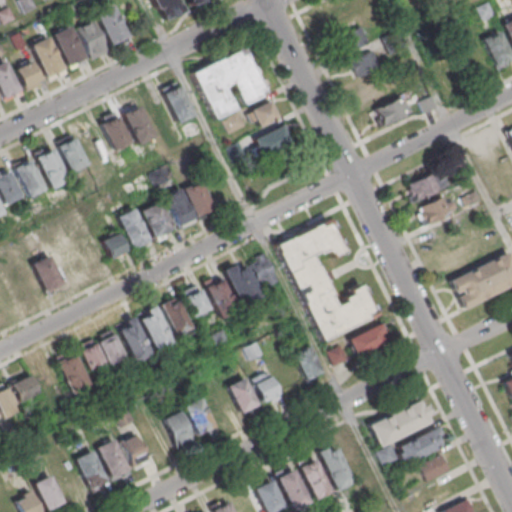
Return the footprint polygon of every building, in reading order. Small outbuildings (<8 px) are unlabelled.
[(149,0),(157,20),(204,0),(149,0)] [(341,0),(321,10),(329,28),(352,17),(343,0),(341,0)] [(93,15),(110,6),(126,38),(108,47),(93,15)] [(511,17),(498,24),(511,52),(511,17)] [(74,29),(91,21),(106,53),(89,61),(74,29)] [(341,51),(364,43),(357,23),(335,31),(341,51)] [(50,36),(67,28),(83,59),(65,68),(50,36)] [(493,66),(510,56),(494,30),(477,41),(493,66)] [(29,47),(46,39),(61,70),(44,79),(29,47)] [(186,71),(207,119),(235,107),(234,105),(261,94),(241,47),(186,71)] [(346,60),(354,76),(376,65),(368,49),(346,60)] [(24,91),(39,81),(25,61),(10,71),(24,91)] [(0,100),(0,63),(3,62),(18,94),(1,103),(0,100)] [(159,94),(176,85),(192,117),(174,126),(159,94)] [(369,109),(377,127),(407,114),(399,96),(369,109)] [(241,112),(251,129),(275,116),(266,99),(241,112)] [(121,115),(137,107),(153,139),(136,147),(121,115)] [(224,133),(242,127),(237,112),(219,119),(224,133)] [(99,126),(115,118),(129,144),(112,153),(99,126)] [(199,132),(193,119),(179,125),(184,138),(199,132)] [(248,137),(255,155),(286,144),(279,126),(248,137)] [(511,126),(499,133),(511,157),(511,126)] [(55,148),(72,139),(85,166),(68,174),(55,148)] [(33,159),(50,151),(66,183),(48,191),(33,159)] [(11,170),(28,161),(43,191),(26,200),(11,170)] [(0,201),(0,175),(6,172),(20,199),(3,208),(0,201)] [(441,177),(432,181),(428,173),(402,185),(409,202),(445,187),(441,177)] [(182,191),(199,182),(212,209),(195,218),(182,191)] [(161,198),(178,190),(192,217),(175,225),(161,198)] [(452,211),(443,194),(413,209),(421,227),(452,211)] [(168,230),(155,201),(136,210),(148,239),(168,230)] [(115,218),(131,210),(147,242),(131,250),(115,218)] [(276,244),(322,339),(375,313),(361,284),(350,289),(353,294),(345,297),(347,301),(337,305),(332,295),(334,294),(319,262),(317,264),(312,254),(319,250),(320,252),(328,249),(332,251),(334,256),(345,251),(329,218),(276,244)] [(70,241),(84,271),(101,262),(86,233),(70,241)] [(99,244),(116,235),(125,253),(108,262),(99,244)] [(81,274),(64,244),(48,253),(65,283),(81,274)] [(511,284),(511,261),(507,250),(445,278),(459,308),(511,284)] [(244,261),(257,288),(275,279),(261,252),(244,261)] [(27,262),(40,292),(58,284),(45,254),(27,262)] [(257,294),(241,260),(220,270),(236,304),(257,294)] [(8,280),(21,304),(37,295),(25,272),(8,280)] [(233,309),(216,275),(199,284),(216,318),(233,309)] [(189,318),(206,309),(194,283),(176,291),(189,318)] [(171,338),(189,331),(174,295),(156,303),(171,338)] [(139,322),(148,318),(145,312),(154,308),(172,346),(155,355),(139,322)] [(117,333),(126,328),(123,323),(132,318),(150,357),(133,365),(117,333)] [(343,337),(352,356),(385,340),(376,322),(343,337)] [(96,344),(112,336),(124,359),(107,367),(96,344)] [(76,348),(90,376),(105,368),(91,341),(76,348)] [(242,349),(248,361),(261,355),(255,343),(242,349)] [(324,351),(330,365),(344,359),(338,344),(324,351)] [(290,356),(307,348),(321,375),(304,383),(290,356)] [(511,350),(511,402),(510,398),(508,399),(498,381),(511,374),(511,366),(506,353),(511,350)] [(54,364),(72,355),(88,387),(70,396),(54,364)] [(250,381),(261,404),(269,400),(271,403),(279,399),(267,374),(263,376),(262,375),(250,381)] [(18,404),(37,395),(28,377),(15,384),(14,382),(8,384),(18,404)] [(226,389),(243,381),(256,407),(239,416),(226,389)] [(0,417),(0,392),(7,389),(18,413),(2,421),(0,417)] [(430,421),(420,397),(363,422),(373,445),(430,421)] [(182,411),(199,402),(212,429),(196,437),(182,411)] [(112,414),(119,428),(133,421),(126,408),(112,414)] [(161,421),(178,412),(191,439),(175,448),(161,421)] [(392,442),(398,461),(445,446),(439,427),(392,442)] [(329,490),(348,481),(341,465),(361,456),(352,434),(313,452),(329,490)] [(119,444),(131,468),(147,461),(138,442),(135,444),(132,437),(119,444)] [(93,450),(111,442),(125,472),(109,480),(93,450)] [(374,452),(379,464),(394,457),(389,445),(374,452)] [(72,461),(90,453),(104,483),(88,491),(72,461)] [(423,482),(447,470),(438,453),(414,465),(423,482)] [(308,500),(326,492),(310,458),(293,466),(308,500)] [(287,511),(306,503),(290,469),(272,477),(287,511)] [(43,511),(31,487),(48,478),(61,505),(48,511),(43,511)] [(263,511),(253,491),(270,483),(283,510),(278,511),(263,511)] [(28,493),(37,511),(16,511),(13,505),(22,500),(20,497),(28,493)] [(469,511),(465,499),(431,510),(432,511),(469,511)] [(208,511),(229,511),(224,500),(207,508),(208,511)]
